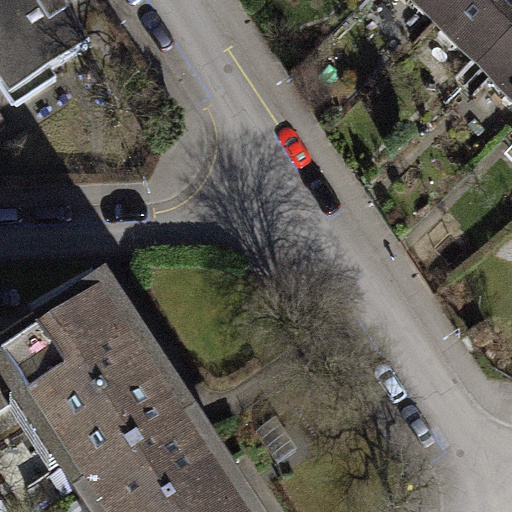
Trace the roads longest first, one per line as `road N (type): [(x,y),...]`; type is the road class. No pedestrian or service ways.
road 1 (residential): [(308,230),(499,511)]
road 2 (residential): [(308,230),(0,237)]
road 3 (residential): [(159,0),(308,230)]
